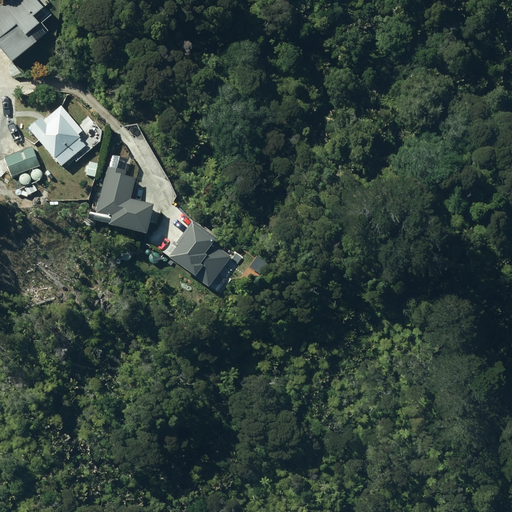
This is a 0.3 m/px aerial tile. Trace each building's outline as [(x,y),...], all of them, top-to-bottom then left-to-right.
[(0,52),(11,66),(37,45),(28,35),(38,27),(32,20),(43,11),(34,0),(10,0),(0,8),(0,52)] [(27,130),(54,161),(55,160),(61,168),(86,147),(77,137),(83,132),(61,108),(43,123),(40,119),(27,130)] [(11,178),(40,167),(32,148),(4,159),(11,178)] [(139,178),(131,171),(121,182),(129,189),(139,178)] [(122,196),(110,196),(110,209),(122,209),(122,196)] [(16,225),(10,229),(14,234),(20,230),(16,225)]
